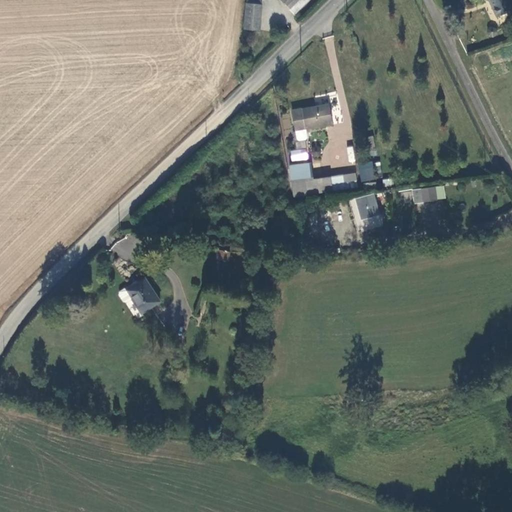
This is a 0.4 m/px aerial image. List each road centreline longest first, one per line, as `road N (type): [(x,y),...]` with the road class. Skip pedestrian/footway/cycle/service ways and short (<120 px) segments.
road 1 (tertiary): [(0,337),(339,0)]
road 2 (unclassified): [(428,0),(511,164)]
